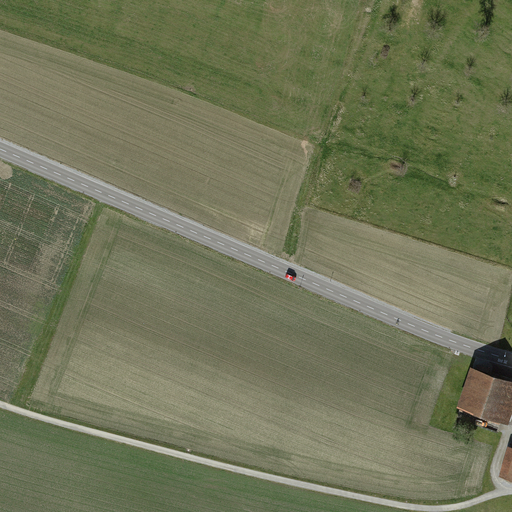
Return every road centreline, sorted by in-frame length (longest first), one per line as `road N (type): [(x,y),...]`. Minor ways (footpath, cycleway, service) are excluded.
road 1 (tertiary): [(0,148),(409,325),(511,360)]
road 2 (track): [(0,404),(422,511)]
